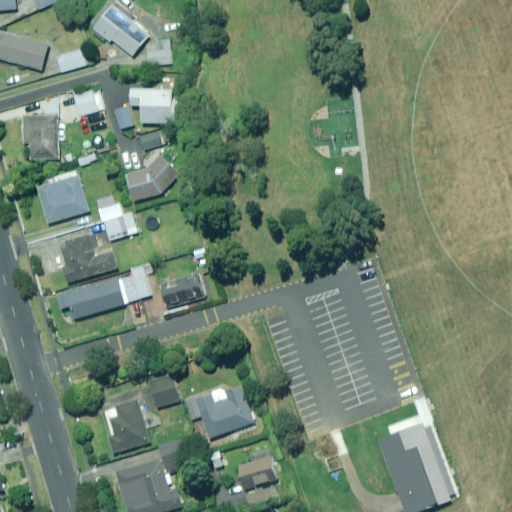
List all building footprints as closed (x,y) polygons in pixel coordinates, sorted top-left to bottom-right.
[(18,0),(0,0),(0,11),(19,11),(18,0)] [(36,0),(41,10),(65,0),(36,0)] [(131,0),(125,0),(121,6),(136,18),(143,9),(131,0)] [(111,47),(115,42),(135,57),(151,36),(113,6),(92,33),(103,41),(111,47)] [(153,10),(145,12),(151,27),(158,25),(153,10)] [(83,43),(80,33),(69,36),(72,46),(83,43)] [(50,45),(4,34),(0,50),(0,59),(44,71),(50,45)] [(84,54),(83,50),(58,57),(63,74),(94,65),(90,53),(90,52),(84,54)] [(173,65),(172,52),(149,53),(150,67),(173,65)] [(175,92),(133,90),(132,107),(143,107),(142,124),(181,125),(181,110),(174,110),(175,92)] [(107,112),(101,91),(76,98),(82,119),(107,112)] [(130,108),(117,110),(122,130),(134,128),(130,108)] [(59,161),(59,118),(26,118),(26,144),(31,144),(32,161),(59,161)] [(167,145),(163,132),(142,138),(145,151),(167,145)] [(179,180),(179,170),(162,151),(142,162),(146,171),(128,177),(136,202),(164,193),(179,180)] [(47,180),(49,186),(39,189),(50,225),(91,213),(81,177),(79,171),(47,180)] [(124,217),(117,195),(98,202),(112,242),(140,232),(133,213),(124,217)] [(97,255),(91,235),(60,244),(67,267),(65,268),(70,284),(119,270),(113,250),(97,255)] [(153,298),(144,267),(133,270),(134,274),(60,297),(64,311),(73,308),(77,321),(153,298)] [(208,297),(202,271),(163,280),(167,296),(174,295),(176,304),(208,297)] [(181,402),(174,375),(151,382),(159,409),(181,402)] [(194,422),(204,418),(211,440),(257,423),(245,388),(244,385),(214,396),(198,402),(188,405),(194,422)] [(148,439),(139,401),(119,406),(104,410),(111,437),(115,454),(146,446),(148,439)] [(433,424),(380,442),(404,511),(427,511),(460,501),(433,424)] [(193,469),(185,440),(161,447),(164,460),(118,473),(128,511),(171,511),(187,508),(177,473),(193,469)] [(228,465),(222,452),(212,456),(218,469),(228,465)] [(279,481),(272,458),(241,467),(247,490),(273,483),(279,481)] [(251,492),(244,495),(246,501),(243,503),(246,511),(256,511),(283,502),(278,487),(274,489),(273,484),(261,488),(263,493),(253,497),(251,492)]
